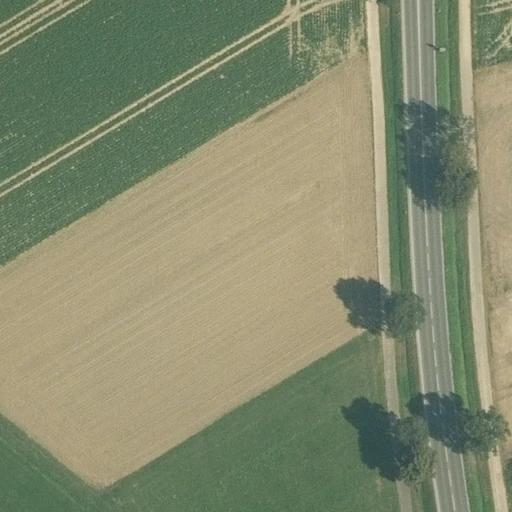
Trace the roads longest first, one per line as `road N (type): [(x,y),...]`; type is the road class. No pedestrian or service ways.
road 1 (secondary): [(419,0),(433,363),(458,511)]
road 2 (track): [(370,0),(384,337),(407,511)]
road 3 (track): [(502,511),(477,302),(466,0)]
road 4 (track): [(108,511),(0,424)]
